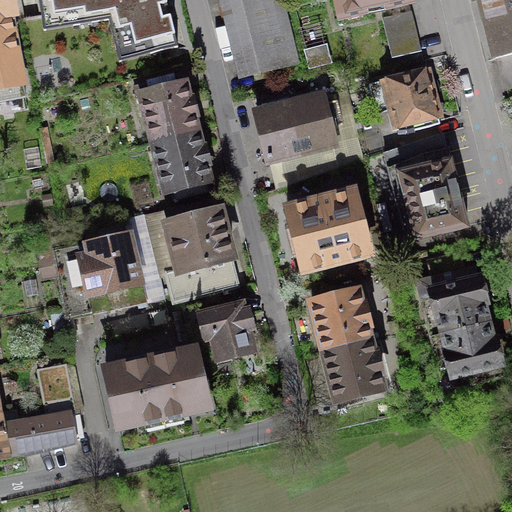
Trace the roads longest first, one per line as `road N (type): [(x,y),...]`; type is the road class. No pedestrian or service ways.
road 1 (residential): [(196,0),(294,384),(292,413),(271,429),(0,490)]
road 2 (residential): [(457,0),(511,219)]
